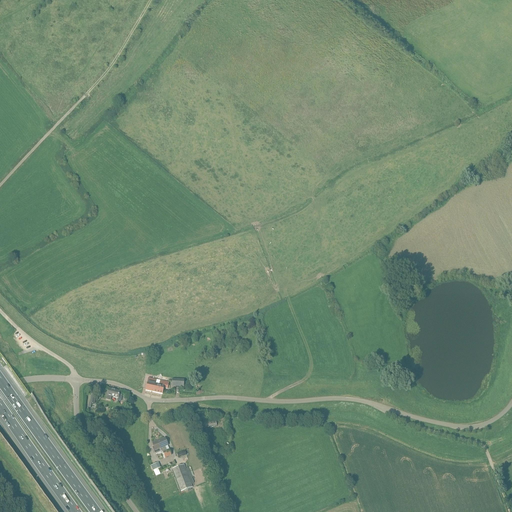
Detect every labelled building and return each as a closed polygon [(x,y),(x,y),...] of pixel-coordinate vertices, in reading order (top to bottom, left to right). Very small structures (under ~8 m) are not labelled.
[(154,393),(156,384),(157,380),(148,378),(147,382),(145,391),(154,393)] [(171,387),(179,387),(184,387),(184,380),(172,379),(171,387)] [(156,384),(154,393),(162,394),(164,388),(167,389),(169,382),(160,381),(157,380),(156,384)] [(119,392),(108,389),(106,399),(110,400),(111,397),(118,398),(117,401),(121,401),(122,395),(119,395),(119,392)] [(171,455),(169,449),(167,445),(165,438),(152,444),(154,447),(152,448),(155,453),(159,452),(159,449),(161,448),(163,452),(162,452),(165,457),(171,455)] [(184,465),(172,469),(181,492),(192,487),(184,465)]
